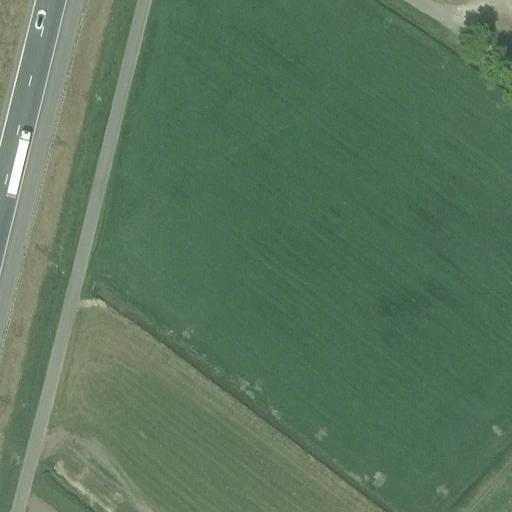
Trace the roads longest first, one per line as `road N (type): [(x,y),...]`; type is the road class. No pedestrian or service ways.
road 1 (unclassified): [(14,511),(141,0)]
road 2 (motorway): [(0,246),(60,0)]
